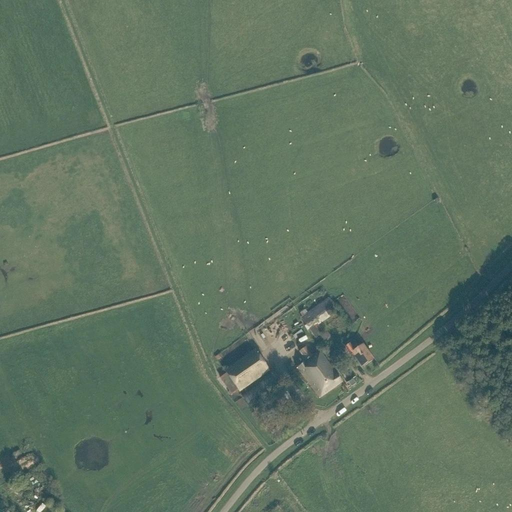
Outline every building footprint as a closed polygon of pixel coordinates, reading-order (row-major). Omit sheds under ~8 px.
[(302,317),(300,318),(306,327),(305,327),(307,332),(309,331),(315,340),(323,334),(318,326),(330,317),(326,312),(334,305),(329,298),(307,313),(305,311),(300,314),(302,317)] [(243,338),(230,347),(236,355),(249,346),(243,338)] [(351,345),(346,349),(362,369),(373,361),(362,347),(356,351),(351,345)] [(307,362),(297,369),(319,399),(341,383),(320,353),(313,358),(306,348),(300,352),(307,362)] [(238,391),(239,393),(270,371),(255,350),(224,371),(226,374),(238,391)] [(226,374),(220,378),(229,392),(228,393),(230,396),(238,391),(226,374)]
